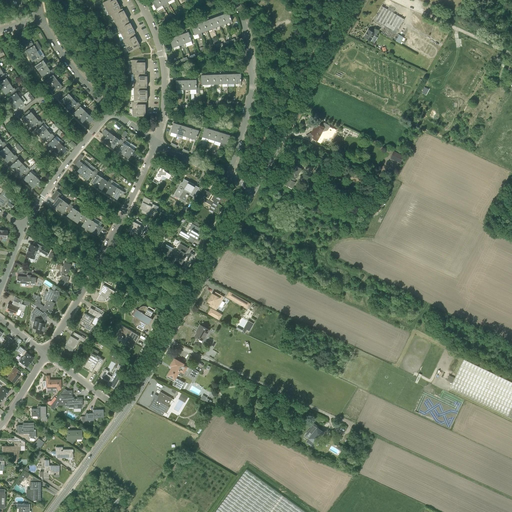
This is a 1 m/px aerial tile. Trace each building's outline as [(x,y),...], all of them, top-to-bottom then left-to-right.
[(108,0),(103,3),(106,9),(118,3),(116,0),(108,0)] [(156,9),(162,5),(159,0),(152,0),(152,1),(152,0),(156,9)] [(120,7),(118,3),(106,9),(109,16),(111,15),(121,10),(121,9),(120,8),(120,7)] [(404,19),(393,13),(394,11),(389,7),(387,9),(382,6),(373,22),(384,29),(380,34),(392,41),(404,19)] [(111,15),(114,21),(126,15),(124,10),(123,11),(122,9),(121,9),(121,10),(111,15)] [(222,15),(226,23),(232,21),(229,13),(228,13),(223,15),(222,15)] [(117,27),(129,21),(128,19),(126,15),(114,21),(117,27)] [(219,26),(225,24),(226,23),(222,15),(217,17),(216,17),(219,26)] [(210,19),(213,28),(219,26),(216,17),(210,20),(210,19)] [(204,22),(207,30),(213,28),(210,19),(210,20),(204,22)] [(130,23),(129,21),(117,27),(120,33),(132,27),(130,23)] [(201,32),(207,30),(204,22),(198,24),(201,33),(201,32)] [(192,26),(195,35),(193,35),(194,39),(203,36),(201,32),(201,33),(198,24),(192,26)] [(135,32),(132,27),(120,33),(123,39),(124,40),(133,34),(134,35),(135,34),(134,32),(135,32)] [(368,29),(364,38),(370,41),(374,35),(376,36),(378,31),(375,29),(373,32),(368,29)] [(182,34),(185,44),(192,41),(190,38),(191,38),(188,32),(182,34)] [(125,47),(137,41),(137,40),(135,36),(134,36),(134,35),(133,34),(124,40),(123,39),(122,40),(125,47)] [(185,44),(182,34),(182,35),(176,37),(176,36),(176,37),(179,46),(185,44)] [(395,41),(400,43),(403,36),(398,34),(395,41)] [(173,48),(179,46),(176,37),(170,39),(173,48)] [(26,50),(29,56),(37,51),(31,41),(27,44),(29,48),(26,50)] [(137,41),(125,47),(129,53),(140,47),(137,41)] [(29,56),(33,62),(33,61),(36,59),(37,61),(43,58),(42,56),(41,56),(37,51),(29,56)] [(35,65),(35,66),(39,71),(47,66),(43,61),(44,60),(43,58),(37,61),(39,64),(36,66),(35,65)] [(39,71),(43,77),(43,76),(46,74),(47,76),(53,72),(51,70),(50,71),(47,66),(39,71)] [(46,80),(45,80),(50,86),(57,80),(53,75),(54,74),(53,72),(47,76),(49,78),(46,80)] [(0,86),(1,89),(9,83),(6,78),(7,78),(6,76),(0,78),(0,79),(1,81),(0,81),(0,86)] [(50,86),(54,91),(57,88),(58,90),(63,87),(57,80),(50,86)] [(1,89),(5,94),(8,92),(10,94),(15,90),(14,88),(13,88),(9,83),(1,89)] [(8,98),(12,103),(19,98),(16,93),(17,92),(15,90),(10,94),(11,96),(8,98)] [(73,98),(67,92),(63,96),(64,97),(62,100),(61,100),(66,105),(73,98)] [(19,106),(20,108),(25,105),(19,98),(12,103),(16,109),(16,108),(19,106)] [(66,105),(70,110),(71,110),(70,109),(73,107),(75,109),(80,104),(78,102),(77,103),(73,98),(66,105)] [(74,113),(73,113),(78,118),(85,111),(81,107),(81,106),(80,104),(75,109),(76,111),(74,113)] [(29,110),(25,114),(26,116),(23,118),(27,123),(34,117),(29,110)] [(90,123),(94,119),(85,111),(78,118),(83,123),(83,122),(86,119),(90,123)] [(27,123),(32,128),(34,125),(36,127),(41,122),(39,121),(38,121),(34,117),(27,123)] [(35,131),(34,131),(39,136),(46,130),(42,125),(43,124),(41,122),(36,127),(38,129),(35,131)] [(312,138),(318,141),(319,141),(322,136),(331,133),(333,130),(333,129),(330,127),(330,126),(324,122),(322,126),(320,125),(319,124),(317,123),(311,133),(314,135),(312,138)] [(176,133),(177,133),(180,125),(174,123),(170,135),(175,136),(176,133)] [(177,133),(184,135),(186,127),(180,125),(177,133)] [(184,135),(190,137),(192,129),(192,128),(192,129),(186,127),(184,135)] [(211,130),(205,128),(205,127),(202,136),(209,138),(211,130)] [(104,140),(103,140),(109,144),(115,136),(105,129),(102,134),(106,137),(104,140)] [(192,129),(190,137),(196,139),(199,130),(198,131),(193,129),(192,129)] [(39,136),(44,141),(47,138),(48,140),(53,135),(51,133),(50,134),(46,130),(39,136)] [(217,132),(211,130),(209,138),(215,140),(218,131),(217,131),(217,132)] [(224,134),(218,132),(218,131),(215,140),(221,142),(224,133),(224,134)] [(230,135),(224,134),(224,133),(221,142),(227,144),(230,135)] [(47,144),(52,149),(58,142),(54,138),(55,137),(53,135),(48,140),(50,142),(47,144)] [(122,141),(120,139),(119,140),(115,136),(109,144),(114,148),(116,145),(118,146),(122,141)] [(124,142),(126,139),(126,138),(125,137),(124,138),(122,141),(118,146),(120,148),(118,151),(123,155),(129,147),(124,143),(124,142)] [(63,154),(67,150),(66,149),(64,148),(58,142),(52,149),(57,154),(57,153),(59,150),(63,154)] [(0,154),(3,157),(10,151),(6,146),(7,146),(5,144),(0,148),(2,150),(0,151),(0,154)] [(136,158),(139,153),(129,147),(123,155),(129,158),(131,155),(136,158)] [(3,157),(7,162),(8,162),(7,162),(10,160),(12,161),(17,157),(15,155),(14,155),(10,151),(3,157)] [(393,152),(390,159),(400,164),(403,156),(393,152)] [(11,165),(10,166),(15,171),(22,164),(18,159),(19,159),(17,157),(12,161),(13,163),(11,166),(11,165)] [(88,168),(79,160),(75,165),(80,168),(77,171),(82,175),(88,168)] [(15,171),(20,175),(22,172),(24,174),(29,169),(27,167),(27,168),(22,164),(15,171)] [(308,164),(304,169),(310,172),(313,167),(308,164)] [(166,177),(169,179),(170,176),(173,178),(174,176),(164,170),(166,168),(160,165),(157,170),(158,171),(153,181),(158,184),(161,179),(162,179),(163,179),(164,179),(165,179),(165,178),(166,178),(166,177)] [(294,165),(284,183),(292,188),(295,182),(294,182),(301,169),(294,165)] [(82,175),(88,180),(88,179),(90,176),(92,178),(96,172),(94,170),(93,171),(88,168),(82,175)] [(23,178),(28,183),(34,176),(36,174),(32,170),(31,171),(29,169),(24,174),(26,176),(23,178)] [(91,182),(97,186),(102,178),(97,174),(98,174),(96,172),(92,178),(94,179),(92,182),(91,182)] [(39,188),(43,184),(34,176),(28,183),(33,188),(33,187),(35,184),(39,188)] [(97,186),(103,190),(102,189),(104,186),(107,188),(110,182),(108,180),(107,181),(102,178),(97,186)] [(194,197),(199,187),(184,179),(182,183),(181,182),(174,195),(179,198),(180,198),(178,197),(183,188),(191,193),(190,194),(194,197)] [(106,192),(112,196),(117,188),(112,184),(112,183),(110,182),(107,188),(109,189),(107,192),(106,192)] [(122,197),(124,192),(117,188),(112,196),(118,199),(120,196),(122,197)] [(12,196),(4,190),(0,195),(0,196),(7,201),(6,201),(7,202),(12,196)] [(212,194),(208,192),(206,190),(203,195),(204,196),(203,198),(205,199),(203,201),(211,205),(208,211),(212,213),(221,198),(217,196),(213,195),(213,196),(211,195),(212,194)] [(64,201),(59,197),(61,194),(57,191),(51,198),(56,201),(53,204),(58,209),(64,201)] [(387,197),(382,194),(374,208),(377,210),(378,208),(380,210),(387,197)] [(141,212),(146,214),(149,209),(152,211),(155,205),(152,203),(152,202),(150,201),(151,200),(145,197),(140,208),(143,209),(141,212)] [(58,209),(63,213),(64,213),(63,212),(66,209),(68,211),(72,205),(70,204),(69,205),(64,201),(58,209)] [(67,215),(73,219),(78,211),(73,208),(74,207),(72,205),(68,211),(70,212),(68,215),(67,215)] [(73,219),(78,223),(80,220),(82,221),(86,215),(84,214),(83,215),(78,211),(73,219)] [(82,225),(88,229),(93,221),(87,218),(88,217),(86,215),(82,221),(84,222),(82,225)] [(129,230),(131,231),(130,234),(134,236),(135,234),(138,235),(138,233),(142,235),(144,232),(143,231),(147,225),(139,221),(139,220),(137,219),(135,222),(133,221),(129,230)] [(99,233),(103,227),(101,226),(93,221),(88,229),(98,235),(99,233)] [(178,234),(192,243),(195,239),(197,240),(199,236),(199,233),(198,233),(200,230),(199,229),(198,228),(198,227),(192,223),(189,228),(192,229),(188,235),(180,230),(178,234)] [(34,242),(33,245),(30,244),(28,248),(27,251),(27,252),(26,256),(25,255),(25,256),(34,259),(37,249),(39,250),(39,251),(47,255),(50,251),(42,246),(38,244),(34,242)] [(158,251),(171,259),(170,261),(174,263),(175,261),(182,265),(185,258),(183,257),(185,253),(186,253),(189,248),(180,243),(177,248),(181,250),(179,254),(172,250),(173,248),(167,245),(165,247),(162,245),(158,251)] [(66,258),(61,255),(57,252),(55,255),(59,258),(65,261),(66,258)] [(64,263),(64,266),(57,265),(56,269),(59,269),(58,275),(61,275),(60,281),(68,282),(69,277),(68,276),(67,276),(68,273),(69,274),(71,264),(64,263)] [(27,276),(17,276),(17,283),(21,283),(21,286),(25,286),(25,283),(29,284),(29,285),(35,285),(36,277),(31,277),(31,275),(27,275),(27,276)] [(101,291),(97,299),(97,300),(97,299),(98,300),(99,300),(100,301),(101,301),(102,301),(103,301),(105,301),(106,301),(105,297),(109,295),(111,297),(111,296),(112,296),(113,295),(114,294),(114,293),(115,293),(115,292),(109,288),(110,285),(111,285),(103,280),(100,289),(103,290),(102,292),(101,291)] [(59,296),(59,291),(52,291),(49,289),(48,292),(45,290),(43,296),(46,297),(44,300),(47,301),(44,307),(43,306),(40,303),(41,300),(39,299),(40,297),(38,295),(34,304),(36,305),(40,308),(45,312),(48,309),(51,310),(55,303),(52,302),(54,295),(59,295),(59,296)] [(241,305),(244,300),(230,292),(227,297),(241,305)] [(221,299),(222,296),(217,293),(215,295),(212,294),(208,301),(211,303),(210,306),(215,309),(216,306),(217,305),(218,305),(219,304),(220,303),(220,302),(220,301),(221,300),(221,299)] [(12,306),(8,304),(5,310),(9,312),(9,313),(12,314),(12,313),(16,314),(18,309),(23,311),(25,305),(14,301),(12,306)] [(153,319),(150,317),(155,310),(149,306),(148,307),(147,307),(146,306),(144,306),(143,306),(141,307),(140,307),(139,308),(139,309),(138,309),(138,310),(136,309),(133,315),(134,316),(134,318),(133,318),(133,320),(133,321),(133,322),(134,323),(134,324),(135,325),(136,326),(137,326),(137,327),(143,331),(147,323),(149,325),(153,319)] [(45,323),(43,323),(44,320),(42,319),(42,317),(41,316),(43,313),(36,308),(32,313),(31,320),(34,321),(34,324),(36,325),(35,328),(36,328),(36,332),(43,334),(45,323)] [(211,308),(208,314),(219,321),(223,315),(211,308)] [(92,315),(89,313),(88,315),(86,313),(85,314),(84,313),(82,318),(83,318),(79,325),(84,327),(84,328),(85,329),(90,332),(94,325),(91,323),(95,316),(99,319),(102,314),(95,310),(92,315)] [(132,349),(140,336),(122,325),(121,328),(120,328),(119,329),(120,329),(117,335),(126,340),(124,344),(132,349)] [(195,336),(199,339),(203,341),(209,330),(200,325),(198,329),(195,336)] [(64,348),(72,352),(74,348),(73,348),(78,340),(71,336),(67,344),(67,343),(64,348)] [(18,364),(24,368),(26,366),(26,367),(29,363),(30,364),(31,362),(31,361),(33,358),(26,353),(27,352),(20,346),(17,350),(24,356),(18,364)] [(89,353),(91,354),(89,357),(88,357),(86,361),(87,362),(84,366),(89,369),(88,370),(92,372),(93,370),(97,372),(104,360),(97,355),(99,351),(92,348),(89,353)] [(173,366),(167,377),(174,381),(180,370),(184,373),(187,367),(183,365),(183,364),(175,359),(171,365),(173,366)] [(511,382),(464,359),(450,388),(466,396),(511,417),(511,382)] [(119,364),(112,376),(107,374),(109,371),(105,369),(100,378),(110,384),(109,385),(114,388),(123,374),(119,371),(122,366),(119,364)] [(7,378),(14,383),(20,376),(18,375),(21,371),(15,367),(7,378)] [(199,372),(198,371),(194,369),(193,368),(189,376),(195,379),(199,372)] [(46,387),(47,392),(56,392),(56,389),(61,389),(61,379),(49,380),(49,375),(46,375),(46,387)] [(452,383),(455,378),(449,375),(446,380),(452,383)] [(0,401),(0,402),(9,391),(5,388),(7,385),(0,379),(0,401)] [(76,399),(74,399),(74,397),(72,397),(72,390),(67,390),(63,396),(60,394),(56,398),(53,403),(50,406),(54,409),(57,405),(68,405),(69,407),(74,407),(74,408),(81,408),(82,406),(82,398),(77,398),(77,399),(76,399)] [(149,407),(156,411),(160,405),(164,407),(165,406),(168,407),(172,399),(160,392),(156,399),(154,398),(149,407)] [(47,404),(50,406),(53,403),(56,398),(54,397),(51,401),(48,401),(47,404)] [(45,406),(41,406),(41,407),(38,408),(37,408),(37,409),(31,409),(31,416),(38,416),(38,417),(41,417),(41,421),(47,420),(47,417),(45,417),(45,406)] [(103,418),(103,412),(103,409),(93,410),(93,413),(86,413),(86,416),(82,416),(82,423),(86,423),(86,419),(90,419),(90,420),(93,420),(93,418),(103,418)] [(17,425),(18,434),(29,433),(29,437),(36,437),(36,433),(34,433),(33,423),(28,423),(28,425),(17,425)] [(312,447),(324,433),(318,428),(319,427),(314,423),(304,435),(309,438),(306,442),(312,447)] [(67,430),(67,442),(72,445),(74,442),(74,440),(75,440),(75,437),(76,437),(77,438),(82,438),(81,430),(67,430)] [(21,446),(25,446),(25,441),(14,436),(14,446),(11,446),(2,446),(2,450),(14,451),(14,459),(19,459),(19,450),(21,450),(21,446)] [(38,438),(33,446),(38,450),(44,442),(38,438)] [(73,449),(72,449),(62,449),(62,447),(56,447),(56,448),(55,448),(56,448),(56,451),(52,451),(51,452),(51,454),(52,455),(56,455),(56,457),(73,457),(73,449)] [(43,478),(46,478),(49,478),(49,473),(51,473),(51,474),(54,474),(54,475),(54,477),(59,477),(59,465),(49,465),(49,460),(44,460),(44,471),(40,471),(40,476),(43,476),(43,478)] [(304,511),(246,470),(215,511),(304,511)] [(24,471),(15,483),(19,485),(25,477),(27,478),(29,475),(24,471)] [(41,500),(40,481),(30,481),(30,489),(26,489),(26,495),(26,497),(32,500),(41,500)] [(29,511),(29,504),(17,503),(16,508),(18,508),(18,511),(29,511)]
